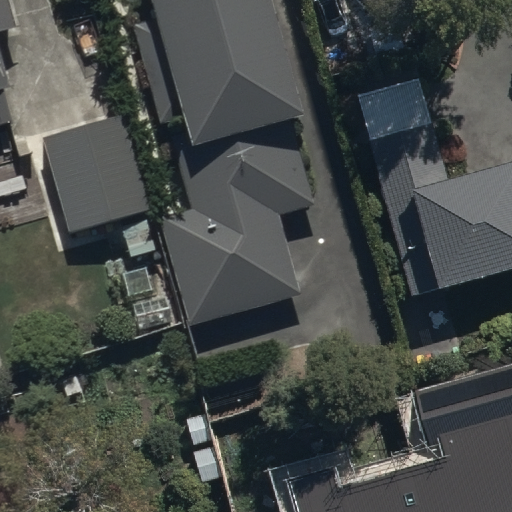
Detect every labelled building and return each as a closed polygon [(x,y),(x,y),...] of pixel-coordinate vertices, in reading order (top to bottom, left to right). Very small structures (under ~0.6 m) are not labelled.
[(296,100),(268,0),(147,0),(151,13),(128,20),(156,119),(161,118),(185,204),(155,212),(185,319),(297,287),(274,205),(314,194),(288,102),(296,100)] [(0,75),(0,119),(11,116),(0,75)] [(120,109),(38,131),(65,226),(146,204),(120,109)] [(412,290),(511,261),(511,145),(446,164),(431,109),(366,128),(412,290)] [(144,214),(119,222),(128,252),(153,245),(144,214)] [(511,511),(511,367),(416,395),(434,459),(339,486),(334,467),(288,480),(297,511),(511,511)]
